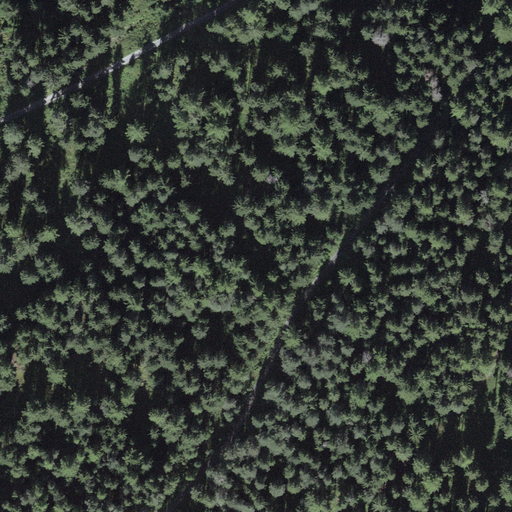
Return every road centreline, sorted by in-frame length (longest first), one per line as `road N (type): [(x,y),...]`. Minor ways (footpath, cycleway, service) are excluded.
road 1 (track): [(503,0),(160,511)]
road 2 (track): [(0,118),(90,82),(221,0)]
road 3 (track): [(342,511),(442,443),(511,350)]
